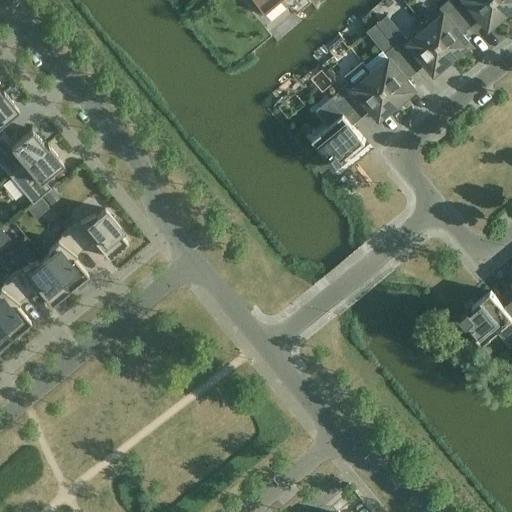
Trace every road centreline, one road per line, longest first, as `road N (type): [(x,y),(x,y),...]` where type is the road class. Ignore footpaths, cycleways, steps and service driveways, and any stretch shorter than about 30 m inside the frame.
road 1 (tertiary): [(190,257),(158,221),(139,163),(8,0)]
road 2 (residential): [(0,418),(190,257)]
road 3 (residential): [(265,348),(437,206)]
road 4 (residential): [(437,206),(408,169),(406,150),(511,55)]
